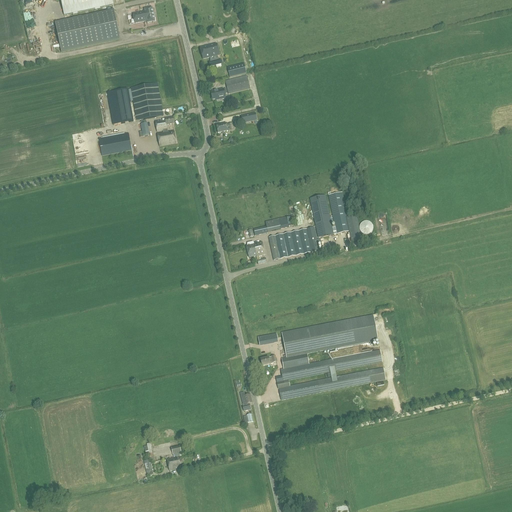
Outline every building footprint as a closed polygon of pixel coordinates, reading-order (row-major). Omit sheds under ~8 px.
[(60,0),(64,16),(113,5),(111,0),(60,0)] [(144,10),(145,12),(133,14),(135,24),(147,21),(147,23),(155,22),(152,8),(144,10)] [(61,52),(120,39),(114,10),(55,23),(61,52)] [(224,46),(228,45),(227,44),(232,43),(231,37),(222,39),(224,46)] [(219,55),(217,44),(200,48),(203,59),(208,58),(210,66),(221,64),(220,59),(211,61),(210,58),(219,55)] [(231,50),(225,51),(228,62),(234,60),(231,50)] [(244,63),(228,67),(230,77),(246,73),(244,63)] [(247,76),(225,81),(228,94),(250,89),(247,76)] [(158,84),(131,88),(133,104),(136,121),(163,116),(161,104),(158,84)] [(107,93),(109,104),(113,125),(134,122),(131,104),(128,89),(107,93)] [(223,90),(211,92),(212,100),(216,99),(216,101),(225,98),(224,94),(227,94),(226,89),(223,90)] [(255,114),(255,113),(241,116),(242,121),(244,121),(245,123),(251,121),(250,120),(255,119),(254,114),(255,114)] [(167,125),(174,124),(173,118),(165,119),(165,120),(155,122),(157,132),(163,131),(163,133),(157,134),(159,147),(176,144),(174,131),(168,132),(167,130),(167,125)] [(148,123),(146,123),(141,124),(140,124),(142,132),(143,137),(150,136),(148,123)] [(216,125),(218,133),(228,131),(228,130),(230,130),(229,124),(226,124),(216,125)] [(99,139),(102,157),(132,151),(128,133),(105,138),(99,139)] [(368,177),(378,226),(397,222),(386,173),(368,177)] [(350,231),(347,218),(342,193),(331,195),(329,196),(337,234),(349,232),(350,231)] [(333,235),(325,196),(310,199),(318,238),(333,235)] [(356,216),(347,218),(350,231),(349,232),(349,233),(355,232),(357,241),(361,240),(356,216)] [(268,233),(268,232),(281,229),(279,219),(265,222),(266,227),(253,229),(255,236),(268,233)] [(359,226),(359,228),(359,230),(360,231),(361,233),(362,234),(364,235),(365,235),(367,235),(369,234),(370,234),(371,233),(372,231),(373,230),(373,228),(373,226),(372,225),(371,223),(370,222),(369,222),(367,221),(365,221),(364,222),(362,222),(361,223),(360,225),(359,226)] [(273,261),(296,256),(320,251),(314,228),(296,232),(268,238),(273,261)] [(248,246),(246,246),(249,258),(256,256),(258,265),(266,263),(265,258),(260,260),(260,256),(265,255),(262,242),(254,244),(253,243),(253,242),(248,243),(247,244),(248,246)] [(373,316),(282,334),(286,358),(307,354),(378,340),(373,316)] [(258,338),(259,346),(278,342),(276,334),(258,338)] [(296,367),(283,369),(280,370),(283,382),(288,381),(322,375),(382,363),(380,350),(319,362),(309,364),(296,367)] [(282,359),(283,369),(296,367),(309,364),(307,354),(286,358),(282,359)] [(262,366),(270,365),(269,360),(272,360),(273,363),(276,362),(275,356),(260,359),(262,366)] [(289,386),(278,388),(281,401),(296,398),(320,393),(386,380),(383,367),(318,381),(296,385),(289,386)] [(243,407),(244,411),(251,410),(249,405),(249,404),(252,403),(250,395),(245,396),(244,393),(240,394),(243,407)] [(175,454),(176,457),(176,458),(179,457),(179,453),(181,453),(179,446),(171,448),(173,454),(175,454)] [(176,458),(176,457),(175,458),(174,457),(167,459),(169,470),(182,467),(179,457),(180,457),(179,457),(176,458)]
